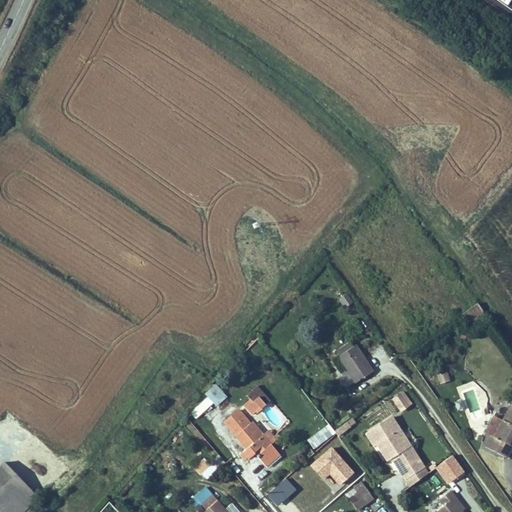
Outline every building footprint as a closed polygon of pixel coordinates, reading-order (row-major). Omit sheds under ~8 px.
[(350,279),(345,270),(338,274),(344,283),(350,279)] [(481,285),(469,294),(476,304),(488,295),(481,285)] [(344,309),(352,304),(347,293),(338,298),(344,309)] [(365,331),(346,345),(355,356),(349,361),(358,373),(364,369),(366,370),(384,357),(365,331)] [(439,384),(450,381),(447,371),(436,374),(439,384)] [(422,390),(413,379),(406,384),(415,395),(422,390)] [(214,385),(204,394),(215,407),(225,398),(214,385)] [(250,394),(233,408),(256,434),(252,438),(258,444),(265,438),(274,448),(291,433),(276,416),(272,419),(250,394)] [(435,453),(398,407),(374,426),(383,437),(387,434),(391,431),(403,445),(401,447),(408,456),(410,454),(412,457),(410,458),(417,467),(435,453)] [(511,413),(510,417),(508,416),(502,428),(511,433),(511,413)] [(327,424),(306,441),(314,450),(335,433),(327,424)] [(403,445),(391,431),(387,434),(395,444),(399,449),(401,447),(403,445)] [(291,433),(274,448),(278,453),(295,437),(291,433)] [(18,511),(46,481),(7,447),(0,454),(0,502),(11,511),(18,511)] [(339,487),(354,474),(331,447),(309,466),(322,482),(329,476),(339,487)] [(422,473),(440,459),(435,453),(417,467),(422,473)] [(203,456),(192,467),(206,480),(216,469),(203,456)] [(375,471),(366,476),(370,481),(362,487),(371,498),(387,485),(375,471)] [(471,480),(466,473),(455,481),(459,488),(453,493),(464,511),(481,511),(485,510),(476,496),(468,483),(471,480)] [(238,511),(246,506),(223,480),(212,489),(217,495),(211,499),(221,511),(238,511)] [(480,494),(471,480),(468,483),(476,496),(480,494)]
